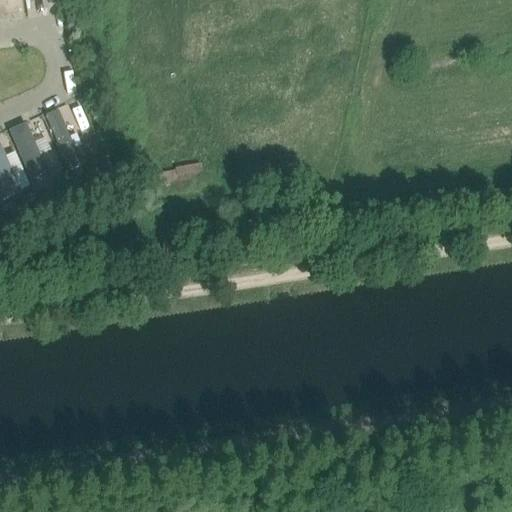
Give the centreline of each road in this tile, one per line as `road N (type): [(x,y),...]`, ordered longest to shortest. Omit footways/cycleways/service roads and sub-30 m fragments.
road 1 (track): [(0,321),(511,243)]
road 2 (unclassified): [(0,43),(46,37),(61,55),(64,81),(55,99),(0,123)]
